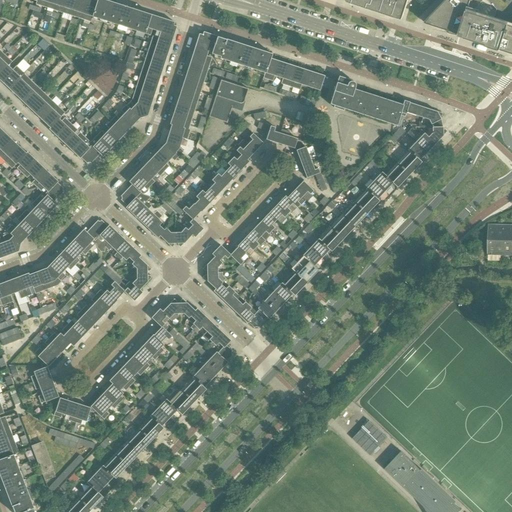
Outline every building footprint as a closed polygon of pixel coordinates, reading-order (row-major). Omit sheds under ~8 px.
[(47,0),(45,7),(54,10),(57,0),(47,0)] [(57,0),(54,10),(63,13),(67,0),(57,0)] [(67,0),(63,13),(72,16),(77,0),(67,0)] [(77,0),(72,16),(81,19),(87,0),(77,0)] [(91,16),(96,1),(92,0),(87,0),(81,19),(89,21),(91,16)] [(91,16),(104,20),(110,1),(106,0),(96,0),(96,1),(91,16)] [(346,0),(346,2),(362,7),(402,20),(407,0),(346,0)] [(511,0),(445,0),(423,23),(450,31),(449,33),(448,34),(457,36),(485,45),(484,46),(499,51),(500,49),(511,53),(511,0)] [(104,20),(117,25),(124,6),(110,1),(104,20)] [(117,25),(131,29),(137,10),(124,6),(117,25)] [(131,29),(143,33),(150,14),(137,10),(131,29)] [(152,29),(156,31),(160,18),(150,14),(143,33),(150,35),(152,29)] [(159,32),(158,37),(171,42),(176,26),(172,25),(174,22),(160,18),(156,31),(159,32)] [(203,31),(202,35),(208,48),(212,49),(211,54),(212,54),(218,36),(203,31)] [(199,34),(193,52),(206,56),(208,48),(202,35),(199,34)] [(152,36),(149,45),(168,51),(171,42),(158,37),(152,36)] [(271,54),(218,36),(212,54),(219,56),(219,58),(265,73),(270,58),(271,54)] [(149,45),(146,55),(165,60),(168,51),(149,45)] [(131,49),(128,58),(133,60),(136,51),(131,49)] [(193,52),(190,61),(208,67),(211,57),(206,56),(193,52)] [(146,55),(143,63),(162,69),(165,60),(146,55)] [(0,78),(10,68),(9,67),(8,66),(12,62),(5,56),(0,61),(0,78)] [(279,61),(270,58),(265,73),(263,78),(272,81),(274,76),(279,61)] [(190,61),(187,69),(205,75),(208,67),(190,61)] [(287,64),(279,61),(274,76),(282,78),(287,64)] [(143,63),(140,72),(159,78),(162,69),(143,63)] [(297,67),(287,64),(282,78),(281,84),(290,87),(297,67)] [(0,78),(0,80),(9,89),(23,73),(16,66),(12,69),(10,68),(0,78)] [(305,70),(297,67),(290,87),(299,89),(301,84),(305,70)] [(187,69),(184,78),(203,84),(205,75),(187,69)] [(305,70),(301,84),(310,87),(314,73),(305,70)] [(140,72),(137,81),(156,88),(159,78),(140,72)] [(9,89),(15,95),(30,80),(23,73),(9,89)] [(324,76),(314,73),(310,87),(319,90),(324,76)] [(401,127),(404,117),(409,103),(409,102),(403,100),(402,104),(353,89),(354,86),(354,85),(354,84),(354,83),(353,82),(353,81),(352,81),(352,80),(338,76),(337,80),(336,80),(334,86),(333,92),(331,97),(329,104),(334,105),(333,107),(343,111),(344,109),(401,127)] [(184,78),(182,86),(200,92),(203,84),(184,78)] [(15,95),(22,102),(37,86),(30,80),(15,95)] [(244,101),(244,100),(246,95),(248,89),(220,80),(208,117),(209,117),(227,123),(231,108),(232,107),(236,109),(238,103),(239,103),(240,103),(241,103),(242,103),(243,102),(244,101)] [(137,81),(134,91),(153,97),(156,88),(137,81)] [(22,102),(29,108),(43,93),(37,86),(22,102)] [(182,86),(179,95),(197,101),(200,92),(182,86)] [(97,91),(93,96),(97,100),(101,95),(97,91)] [(134,91),(132,99),(150,106),(153,97),(134,91)] [(43,93),(29,108),(36,115),(50,99),(43,93)] [(61,102),(58,100),(54,95),(50,99),(36,115),(43,121),(57,106),(61,102)] [(179,95),(176,103),(194,109),(197,101),(179,95)] [(132,99),(126,105),(139,118),(147,115),(150,106),(132,99)] [(176,103),(173,113),(191,119),(194,109),(176,103)] [(416,120),(418,121),(423,107),(409,103),(404,117),(411,119),(412,114),(417,116),(416,120)] [(124,114),(121,116),(132,126),(139,118),(126,105),(125,105),(120,110),(124,114)] [(49,128),(59,119),(60,117),(64,112),(57,106),(43,121),(49,128)] [(432,123),(433,125),(441,123),(440,119),(439,117),(441,116),(442,114),(441,113),(423,107),(418,121),(421,122),(423,117),(428,119),(430,124),(432,123)] [(98,111),(92,117),(96,121),(102,115),(98,111)] [(265,111),(252,114),(254,120),(266,117),(265,111)] [(307,115),(297,112),(295,119),(304,122),(307,115)] [(84,118),(82,116),(78,113),(75,117),(80,122),(84,118)] [(169,124),(171,125),(189,130),(189,129),(188,129),(189,127),(191,119),(173,113),(170,121),(169,124)] [(115,115),(110,120),(124,133),(132,126),(121,116),(119,119),(115,115)] [(48,129),(57,137),(70,123),(64,117),(61,121),(59,119),(49,128),(48,129)] [(86,120),(82,124),(86,128),(90,124),(86,120)] [(109,129),(107,131),(117,141),(124,133),(110,120),(106,125),(109,129)] [(270,140),(278,143),(281,133),(280,133),(273,131),(274,127),(270,125),(270,126),(258,122),(257,128),(268,132),(266,139),(267,140),(270,141),(270,140)] [(57,137),(64,143),(74,133),(77,130),(70,123),(57,137)] [(431,132),(428,136),(435,143),(446,132),(446,131),(446,130),(444,129),(442,129),(442,127),(441,123),(433,125),(433,127),(431,127),(431,132)] [(171,125),(168,133),(187,139),(189,130),(171,125)] [(401,127),(393,135),(397,139),(405,131),(401,127)] [(293,148),(295,148),(302,142),(296,140),(297,138),(288,135),(289,131),(281,129),(280,133),(281,133),(278,143),(284,145),(283,145),(286,146),(293,148)] [(101,131),(96,136),(110,149),(117,141),(107,131),(104,134),(101,131)] [(64,143),(72,151),(85,137),(79,132),(76,135),(74,133),(64,143)] [(0,137),(0,151),(12,140),(5,133),(0,137)] [(168,133),(165,143),(179,156),(183,151),(179,147),(182,138),(187,140),(187,139),(168,133)] [(251,139),(247,144),(254,151),(259,146),(261,144),(262,143),(252,133),(248,136),(251,139)] [(423,133),(415,141),(427,152),(435,143),(428,136),(423,133)] [(397,139),(393,135),(389,139),(393,143),(397,139)] [(96,136),(90,142),(89,162),(90,162),(90,163),(99,154),(102,156),(110,149),(96,136)] [(85,137),(72,151),(79,158),(80,157),(87,163),(89,162),(90,142),(85,137)] [(0,151),(0,157),(4,161),(18,146),(12,140),(0,151)] [(299,160),(302,166),(311,163),(305,146),(303,141),(302,142),(295,148),(296,150),(298,157),(299,160)] [(408,149),(410,151),(421,162),(422,160),(421,157),(427,152),(415,141),(408,149)] [(235,150),(240,155),(248,162),(250,159),(248,157),(254,151),(247,144),(244,142),(243,143),(245,145),(242,149),(239,146),(235,150)] [(165,143),(158,150),(168,160),(168,161),(171,164),(179,156),(165,143)] [(11,168),(15,164),(25,153),(18,146),(4,161),(11,168)] [(158,150),(150,158),(164,171),(169,166),(166,163),(168,161),(168,160),(158,150)] [(387,167),(382,172),(397,186),(402,181),(403,182),(405,180),(406,178),(406,177),(411,172),(412,172),(414,171),(415,169),(415,168),(415,167),(420,162),(421,162),(410,151),(391,171),(387,167)] [(16,168),(21,173),(34,159),(27,152),(25,153),(15,164),(17,163),(19,165),(16,168)] [(189,165),(193,169),(200,161),(203,158),(198,154),(196,152),(186,163),(189,165)] [(233,157),(230,160),(240,170),(243,167),(248,162),(240,155),(236,159),(233,157)] [(150,158),(143,166),(157,179),(159,177),(159,176),(164,171),(150,158)] [(29,174),(32,177),(42,166),(34,159),(21,173),(26,177),(29,174)] [(229,166),(225,170),(233,178),(237,173),(238,173),(237,172),(240,170),(230,160),(226,163),(229,166)] [(311,163),(302,166),(304,173),(305,176),(306,177),(315,174),(321,191),(326,189),(321,174),(320,174),(317,168),(314,169),(311,163)] [(189,165),(181,173),(185,177),(193,169),(189,165)] [(31,183),(36,187),(49,174),(42,166),(32,177),(34,179),(31,183)] [(143,166),(136,174),(150,186),(154,181),(157,179),(143,166)] [(217,173),(214,176),(225,186),(227,183),(233,178),(225,170),(220,176),(217,173)] [(381,172),(373,180),(384,191),(389,186),(390,186),(393,184),(395,186),(396,187),(397,187),(397,186),(382,172),(381,172)] [(36,187),(42,193),(43,191),(54,202),(63,192),(62,191),(62,189),(63,188),(56,182),(57,181),(49,174),(36,187)] [(128,181),(132,184),(142,194),(150,186),(136,174),(128,181)] [(339,191),(333,175),(328,177),(333,193),(339,191)] [(214,183),(209,187),(217,194),(221,189),(221,190),(225,186),(214,176),(211,180),(214,183)] [(14,184),(19,190),(23,185),(18,180),(14,184)] [(169,185),(166,188),(171,192),(174,189),(178,184),(173,180),(171,181),(172,182),(169,185)] [(367,190),(367,191),(378,201),(380,199),(379,196),(384,191),(373,180),(365,188),(367,190)] [(299,185),(295,189),(302,196),(306,191),(309,194),(313,190),(303,181),(301,183),(301,182),(299,184),(299,185)] [(125,207),(133,214),(146,201),(150,197),(142,194),(132,184),(120,196),(121,197),(121,199),(121,200),(127,206),(125,207)] [(201,190),(198,193),(208,203),(217,194),(209,187),(205,184),(204,185),(208,189),(204,192),(201,190)] [(21,191),(26,196),(27,196),(31,192),(25,187),(21,191)] [(286,194),(284,196),(291,203),(296,208),(299,205),(300,206),(306,200),(302,196),(295,189),(288,196),(286,194)] [(42,193),(35,199),(49,212),(57,204),(54,202),(43,191),(42,193)] [(367,191),(320,240),(331,250),(336,245),(337,245),(339,244),(340,242),(340,241),(345,236),(345,235),(346,236),(348,235),(349,232),(349,231),(359,220),(360,220),(361,221),(363,219),(364,217),(363,216),(364,216),(363,216),(368,210),(369,211),(369,210),(370,211),(372,210),(373,208),(372,207),(373,207),(372,206),(378,201),(367,191)] [(169,197),(171,199),(176,204),(180,199),(173,193),(169,197)] [(198,199),(193,204),(201,211),(208,203),(198,193),(195,196),(198,199)] [(279,201),(277,204),(287,214),(290,210),(287,208),(291,203),(284,196),(279,201)] [(21,201),(17,197),(12,202),(16,206),(21,201)] [(184,212),(191,219),(192,219),(200,211),(201,211),(193,204),(188,209),(185,206),(182,209),(176,204),(171,199),(169,197),(165,201),(180,216),(184,212)] [(34,207),(31,210),(42,220),(49,212),(35,199),(31,204),(34,207)] [(133,214),(141,222),(151,212),(148,209),(151,206),(146,201),(133,214)] [(160,207),(166,211),(169,208),(163,203),(160,207)] [(269,212),(276,219),(281,224),(288,216),(286,214),(287,214),(277,204),(274,207),(273,207),(269,212)] [(26,209),(21,215),(35,227),(42,220),(31,210),(29,213),(26,209)] [(141,222),(148,229),(158,219),(162,216),(156,211),(153,214),(151,212),(141,222)] [(263,218),(261,221),(271,230),(274,227),(271,224),(276,219),(269,212),(264,218),(263,218)] [(20,223),(17,225),(27,235),(35,227),(21,215),(16,219),(20,223)] [(157,237),(159,235),(165,228),(163,229),(158,225),(161,222),(158,219),(148,229),(157,237)] [(184,227),(184,228),(191,234),(193,236),(194,236),(194,237),(195,236),(202,229),(202,228),(202,227),(201,227),(192,219),(191,219),(189,222),(191,225),(187,229),(184,227)] [(97,220),(86,232),(101,247),(116,232),(109,225),(107,226),(101,220),(100,221),(98,221),(97,220)] [(257,224),(253,229),(264,239),(269,234),(268,234),(271,230),(261,221),(258,224),(257,224)] [(6,230),(10,233),(20,243),(27,235),(17,225),(14,228),(11,225),(6,230)] [(501,255),(504,255),(505,225),(490,225),(488,225),(488,254),(487,254),(487,255),(488,255),(488,254),(492,254),(492,255),(496,255),(500,255),(501,255)] [(165,228),(159,235),(171,247),(173,245),(173,243),(175,243),(175,232),(170,232),(165,228)] [(180,232),(175,232),(175,243),(177,243),(178,245),(179,246),(179,247),(180,246),(191,234),(184,228),(180,232)] [(83,229),(76,237),(89,250),(95,243),(97,248),(99,250),(101,247),(86,232),(83,229)] [(264,239),(253,229),(248,234),(245,237),(255,247),(257,245),(259,247),(265,241),(264,239)] [(116,232),(101,247),(99,250),(100,251),(104,252),(104,247),(108,250),(111,247),(114,250),(124,239),(116,232)] [(2,236),(4,242),(9,254),(18,251),(20,243),(10,233),(2,236)] [(76,237),(68,245),(78,254),(81,252),(84,255),(89,250),(76,237)] [(237,246),(237,247),(245,253),(245,252),(249,248),(252,250),(255,247),(245,237),(242,241),(237,246)] [(318,238),(310,247),(321,257),(326,252),(329,253),(331,251),(330,250),(331,250),(320,240),(318,238)] [(132,247),(124,239),(114,250),(117,252),(113,255),(119,260),(122,257),(132,247)] [(0,240),(0,257),(9,254),(4,242),(1,243),(0,240)] [(68,245),(61,252),(74,265),(79,260),(76,257),(78,254),(68,245)] [(212,254),(214,256),(221,263),(219,260),(224,256),(226,258),(229,255),(230,255),(220,246),(221,245),(220,245),(219,245),(219,246),(212,253),(211,254),(212,254)] [(140,255),(132,247),(122,257),(125,260),(128,257),(133,262),(131,264),(132,264),(138,257),(140,255)] [(237,247),(230,255),(229,255),(239,264),(235,268),(251,282),(254,278),(239,264),(243,261),(240,258),(245,253),(237,247)] [(306,251),(304,249),(300,254),(314,266),(316,263),(321,257),(310,247),(306,251)] [(477,258),(478,250),(466,250),(466,257),(477,258)] [(61,252),(54,260),(64,270),(67,267),(70,270),(74,265),(61,252)] [(300,254),(306,260),(294,272),(283,284),(294,295),(299,289),(300,289),(302,288),(303,288),(304,286),(303,285),(305,283),(308,280),(309,280),(311,279),(312,279),(311,279),(313,276),(312,276),(312,275),(317,270),(318,270),(317,269),(314,266),(300,254)] [(207,270),(207,273),(217,272),(217,267),(221,263),(214,256),(203,268),(202,269),(203,269),(204,270),(207,270)] [(93,262),(90,265),(94,269),(102,260),(99,257),(94,263),(93,262)] [(151,269),(138,257),(132,264),(136,268),(136,274),(146,273),(146,271),(149,271),(151,269)] [(54,260),(46,267),(60,280),(65,275),(62,272),(64,270),(54,260)] [(116,299),(124,291),(121,288),(117,284),(120,281),(121,280),(104,264),(100,268),(114,281),(106,289),(106,290),(116,299)] [(46,268),(39,271),(47,289),(57,285),(61,281),(60,280),(46,267),(46,268)] [(81,271),(83,273),(87,277),(90,274),(84,268),(81,271)] [(39,271),(28,274),(35,293),(47,289),(39,271)] [(203,277),(215,288),(224,279),(221,276),(221,272),(217,272),(207,273),(207,275),(205,275),(203,276),(203,277)] [(259,277),(264,282),(268,278),(268,276),(264,272),(259,277)] [(28,273),(18,276),(26,296),(31,294),(28,287),(32,286),(35,293),(28,274),(28,273)] [(147,275),(146,273),(136,274),(136,278),(131,283),(139,289),(151,277),(149,275),(147,275)] [(18,276),(9,280),(13,293),(17,291),(20,298),(26,296),(18,276)] [(213,291),(221,299),(231,288),(228,285),(225,288),(220,284),(225,279),(224,279),(215,288),(213,290),(213,291)] [(9,280),(0,283),(0,285),(7,303),(12,301),(10,294),(13,293),(9,280)] [(142,292),(139,289),(131,283),(129,281),(125,287),(126,288),(124,291),(133,301),(142,292)] [(281,282),(273,291),(285,301),(289,296),(292,297),(294,295),(283,284),(281,282)] [(74,295),(78,299),(84,293),(85,294),(86,293),(89,295),(91,292),(83,285),(80,288),(74,295)] [(221,299),(230,307),(239,296),(231,288),(221,299)] [(116,300),(116,299),(106,290),(103,293),(100,289),(95,295),(109,308),(116,300)] [(273,291),(265,300),(277,311),(277,310),(279,307),(285,301),(273,291)] [(102,315),(109,308),(95,295),(90,299),(94,303),(91,306),(102,315)] [(230,307),(238,314),(247,304),(239,296),(230,307)] [(178,317),(178,313),(178,303),(175,303),(175,300),(174,299),(162,311),(169,318),(168,318),(171,321),(178,317)] [(183,313),(188,318),(194,310),(188,304),(182,299),(181,299),(180,301),(180,303),(178,303),(178,313),(183,313)] [(255,313),(247,322),(254,328),(254,327),(257,327),(257,328),(258,327),(266,318),(267,318),(268,318),(273,313),(274,313),(277,311),(265,300),(260,304),(257,308),(258,309),(255,313)] [(47,306),(40,308),(42,313),(48,311),(56,308),(54,303),(52,304),(46,306),(47,306)] [(247,322),(255,313),(250,308),(251,307),(248,304),(247,304),(238,314),(246,322),(247,323),(247,322)] [(94,323),(102,315),(91,306),(89,308),(86,305),(80,310),(94,323)] [(166,316),(168,318),(169,318),(162,311),(160,309),(159,309),(159,308),(159,309),(158,309),(151,317),(151,316),(151,317),(151,318),(161,327),(164,324),(161,321),(166,316)] [(190,327),(192,329),(204,316),(197,309),(196,308),(196,309),(194,310),(188,318),(187,318),(193,324),(190,327)] [(87,331),(94,323),(80,310),(76,315),(79,318),(76,321),(87,331)] [(206,331),(206,332),(213,324),(204,316),(192,329),(195,331),(197,329),(203,334),(206,331)] [(13,318),(4,322),(6,327),(15,324),(13,318)] [(71,320),(66,326),(80,338),(87,331),(76,321),(74,323),(71,320)] [(208,339),(211,341),(220,331),(213,324),(206,332),(211,336),(208,339)] [(60,333),(59,333),(69,343),(72,346),(80,338),(66,326),(61,330),(65,333),(62,335),(60,333)] [(0,333),(0,339),(2,345),(21,338),(17,327),(0,333)] [(168,333),(161,327),(153,335),(163,344),(171,336),(183,347),(179,351),(182,354),(190,346),(172,329),(168,333)] [(218,343),(223,348),(225,345),(229,341),(230,341),(230,340),(229,340),(220,331),(211,341),(215,345),(218,343)] [(54,332),(48,338),(62,351),(69,343),(59,333),(57,335),(54,332)] [(163,344),(153,335),(153,334),(146,342),(159,355),(163,350),(160,347),(163,344)] [(47,346),(44,349),(55,358),(62,351),(48,338),(44,343),(47,346)] [(154,360),(159,355),(146,342),(138,349),(148,359),(151,357),(154,360)] [(196,343),(192,346),(201,355),(202,354),(204,352),(196,343)] [(215,353),(208,360),(220,371),(222,368),(222,367),(227,362),(226,361),(226,360),(232,355),(231,354),(231,352),(232,351),(225,345),(223,348),(220,351),(220,350),(217,353),(216,352),(215,353)] [(30,376),(32,383),(50,376),(46,366),(48,366),(55,358),(44,349),(42,351),(39,348),(34,353),(44,363),(41,366),(42,368),(33,371),(34,375),(30,376)] [(146,362),(148,359),(138,349),(131,357),(144,370),(149,365),(146,362)] [(174,354),(166,362),(170,366),(178,358),(174,354)] [(139,375),(144,370),(131,357),(123,365),(134,375),(136,372),(139,375)] [(208,360),(199,369),(211,379),(216,373),(216,374),(216,373),(217,374),(220,371),(208,360)] [(9,366),(13,377),(19,374),(15,365),(9,366)] [(131,377),(134,375),(123,365),(116,373),(130,385),(134,380),(131,377)] [(190,375),(194,378),(204,389),(205,389),(207,387),(206,384),(211,379),(199,369),(196,372),(194,371),(190,375)] [(125,390),(130,385),(116,373),(109,380),(112,383),(122,393),(119,390),(122,387),(125,390)] [(39,388),(40,391),(54,386),(50,376),(32,383),(35,389),(39,388)] [(194,378),(182,392),(192,401),(195,399),(196,399),(198,398),(199,398),(199,397),(200,395),(199,395),(199,394),(204,389),(194,378)] [(120,395),(122,393),(112,383),(104,391),(118,404),(123,399),(120,395)] [(52,399),(55,401),(58,397),(58,396),(54,386),(40,391),(42,395),(37,396),(40,403),(52,399)] [(113,409),(118,404),(104,391),(97,399),(107,408),(110,406),(113,409)] [(165,399),(176,409),(177,410),(180,413),(180,414),(181,413),(186,408),(187,408),(189,407),(190,407),(191,404),(190,404),(191,404),(190,404),(192,401),(182,392),(170,404),(165,399)] [(61,413),(65,415),(69,401),(59,397),(59,398),(58,397),(55,401),(57,403),(53,415),(60,418),(61,413)] [(105,411),(107,408),(97,399),(90,406),(90,407),(80,404),(74,422),(80,424),(82,420),(89,422),(91,416),(87,415),(89,411),(93,412),(94,410),(97,413),(96,414),(99,417),(100,416),(103,419),(108,414),(105,411)] [(165,399),(157,407),(168,418),(174,412),(174,413),(174,412),(177,410),(176,409),(165,399)] [(67,420),(74,422),(80,404),(69,401),(65,415),(68,416),(67,420)] [(152,417),(152,418),(162,427),(162,428),(164,426),(164,423),(168,418),(157,407),(150,415),(152,417)] [(152,418),(140,430),(150,440),(153,437),(154,438),(156,437),(157,437),(156,436),(158,434),(157,434),(157,433),(162,427),(152,418)] [(358,432),(352,439),(368,454),(370,456),(387,438),(374,426),(369,421),(358,432)] [(0,428),(0,438),(11,434),(8,425),(0,428)] [(49,429),(48,434),(55,437),(53,442),(76,449),(78,444),(92,449),(94,443),(49,429)] [(140,430),(128,443),(138,453),(144,447),(145,447),(147,446),(148,446),(149,444),(148,443),(148,442),(150,440),(140,430)] [(0,438),(0,448),(15,443),(11,434),(0,438)] [(0,448),(0,458),(18,452),(15,443),(0,448)] [(32,446),(44,480),(55,477),(42,443),(32,446)] [(128,443),(116,455),(126,465),(129,462),(130,462),(130,463),(132,462),(133,462),(133,461),(134,459),(133,458),(138,453),(128,443)] [(102,465),(115,477),(120,472),(121,472),(124,471),(125,468),(124,468),(124,467),(126,465),(116,455),(112,451),(109,455),(113,458),(104,467),(102,465)] [(385,469),(424,506),(427,511),(457,511),(463,509),(401,451),(385,469)] [(0,474),(18,468),(13,454),(18,452),(0,458),(0,474)] [(79,455),(48,488),(47,488),(51,492),(83,459),(79,455)] [(35,463),(32,456),(27,458),(30,465),(35,463)] [(102,465),(94,474),(105,484),(110,479),(113,479),(115,477),(102,465)] [(0,474),(0,476),(4,487),(23,480),(18,468),(0,474)] [(73,484),(78,479),(73,473),(67,479),(73,484)] [(94,474),(86,482),(98,493),(100,490),(101,490),(100,489),(105,484),(94,474)] [(4,487),(9,500),(28,493),(23,480),(4,487)] [(91,487),(79,499),(90,509),(92,506),(93,507),(93,506),(93,507),(96,506),(96,505),(97,503),(96,503),(97,503),(96,502),(101,497),(102,497),(101,497),(102,496),(101,496),(102,496),(101,496),(98,493),(86,482),(91,487)] [(46,493),(44,485),(38,487),(41,495),(46,493)] [(20,511),(32,508),(33,507),(28,493),(9,500),(13,511),(20,511)] [(67,511),(87,511),(88,511),(87,511),(90,509),(79,499),(67,511)]
